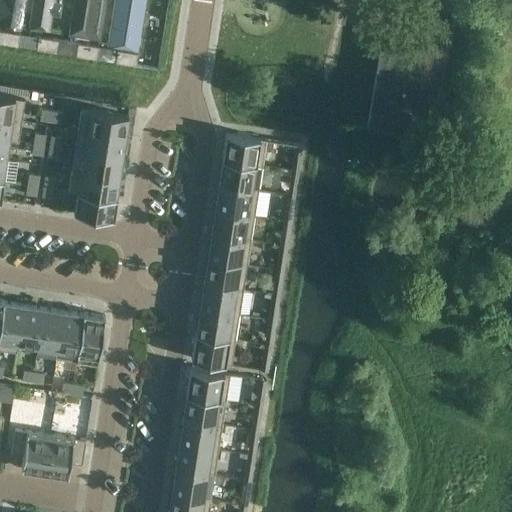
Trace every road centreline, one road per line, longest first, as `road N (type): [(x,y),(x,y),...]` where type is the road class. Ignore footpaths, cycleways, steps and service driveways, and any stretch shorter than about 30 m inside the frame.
road 1 (residential): [(123,294),(91,504)]
road 2 (residential): [(149,511),(179,304)]
road 3 (residential): [(184,107),(152,130),(131,239)]
road 4 (residential): [(188,248),(205,138),(184,107)]
road 5 (residential): [(131,239),(0,217)]
road 6 (residential): [(0,275),(123,294)]
